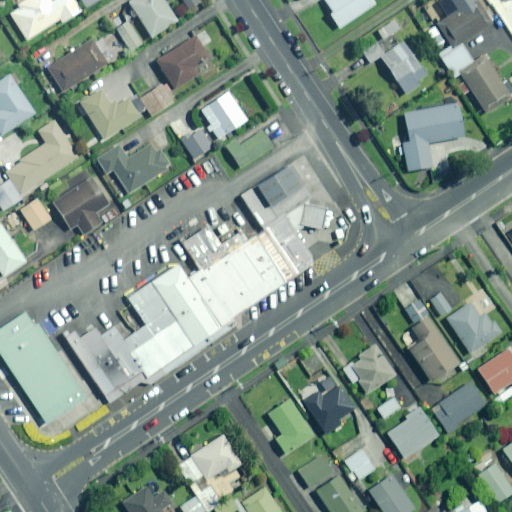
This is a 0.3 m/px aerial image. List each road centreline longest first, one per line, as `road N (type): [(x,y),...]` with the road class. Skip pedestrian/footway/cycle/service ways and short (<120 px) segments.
road 1 (tertiary): [(34,492),(404,242)]
road 2 (tertiary): [(247,0),(404,242)]
road 3 (residential): [(404,242),(511,170)]
